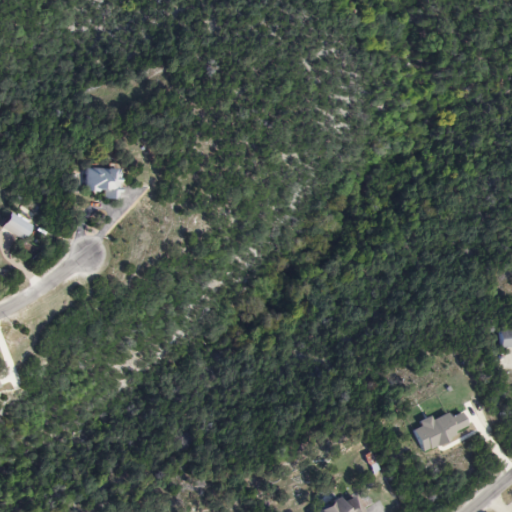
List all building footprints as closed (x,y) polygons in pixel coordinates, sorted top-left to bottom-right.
[(118,200),(118,169),(84,169),(84,193),(102,193),(102,200),(118,200)] [(0,226),(21,240),(28,228),(7,215),(0,226)] [(511,334),(496,335),(496,348),(511,347),(511,334)] [(421,453),(456,436),(454,433),(465,428),(456,409),(410,430),(421,453)] [(361,511),(353,496),(338,504),(335,499),(312,511),(361,511)]
